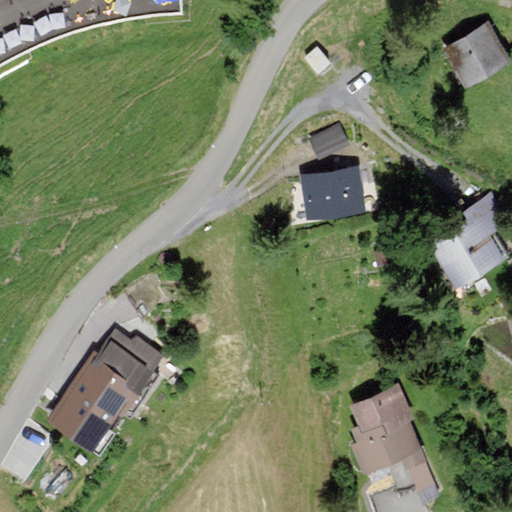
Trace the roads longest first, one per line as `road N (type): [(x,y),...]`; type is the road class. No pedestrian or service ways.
road 1 (residential): [(306,0),(204,180),(70,315),(0,438)]
road 2 (track): [(462,186),(330,98),(291,120),(218,202),(191,196)]
